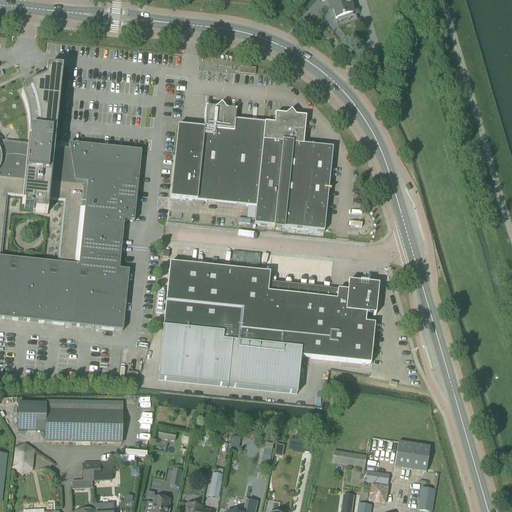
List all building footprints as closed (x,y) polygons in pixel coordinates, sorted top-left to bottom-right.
[(347,0),(325,0),(328,6),(331,6),(335,19),(352,14),(347,0)] [(0,319),(122,332),(129,271),(119,270),(124,221),(134,222),(141,152),(68,145),(69,150),(54,149),(62,70),(46,68),(45,79),(40,82),(39,78),(33,81),(35,84),(22,90),(23,94),(21,95),(23,101),(26,108),(27,116),(28,122),(29,129),(28,137),(30,137),(29,142),(28,141),(27,146),(3,143),(2,148),(0,147),(0,319)] [(323,233),(324,228),(332,149),(303,146),(305,118),(295,117),(291,111),(285,116),(275,115),(274,125),(264,124),(235,120),(236,111),(226,110),(221,104),(216,109),(205,107),(203,130),(178,127),(170,199),(256,207),(254,225),(323,233)] [(247,272),(169,264),(163,328),(161,328),(161,329),(163,329),(157,380),(226,388),(226,389),(227,389),(227,388),(297,395),(300,358),(370,365),(374,325),(365,324),(366,315),(375,316),(378,286),(372,285),(348,282),(347,292),(337,291),(336,301),(267,294),(269,274),(247,272)] [(121,403),(45,402),(45,404),(44,432),(44,443),(120,444),(121,403)] [(45,404),(17,404),(16,432),(44,432),(45,404)] [(158,431),(157,440),(173,442),(174,434),(158,431)] [(305,442),(294,440),(292,452),(312,455),(314,443),(305,442)] [(265,443),(263,454),(270,456),(272,445),(265,443)] [(398,443),(394,468),(425,473),(429,448),(398,443)] [(24,445),(14,450),(12,468),(21,474),(31,470),(32,451),(24,445)] [(365,457),(333,452),(331,464),(363,468),(365,457)] [(98,464),(90,465),(90,482),(91,482),(98,482),(98,464)] [(108,464),(98,464),(98,482),(109,481),(108,464)] [(90,465),(82,465),(82,482),(71,482),(71,490),(91,489),(91,482),(90,482),(90,465)] [(169,487),(177,489),(180,473),(172,471),(169,487)] [(388,476),(366,472),(365,483),(386,486),(388,476)] [(217,499),(221,476),(212,475),(208,497),(217,499)] [(425,511),(430,511),(434,491),(420,489),(417,511),(425,511)] [(350,511),(352,498),(342,496),(340,511),(350,511)] [(144,511),(166,511),(169,501),(153,498),(152,504),(146,503),(144,511)] [(254,511),(257,503),(245,500),(242,511),(227,511),(226,511),(254,511)]
